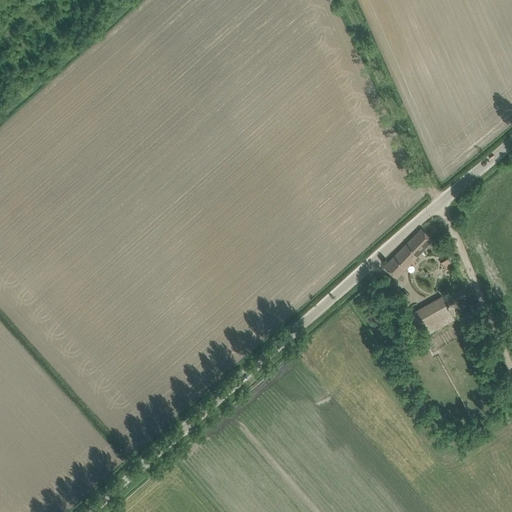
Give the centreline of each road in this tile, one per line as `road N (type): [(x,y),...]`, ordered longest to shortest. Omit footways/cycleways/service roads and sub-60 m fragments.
road 1 (unclassified): [(82,511),(511,141)]
road 2 (track): [(511,364),(439,203)]
